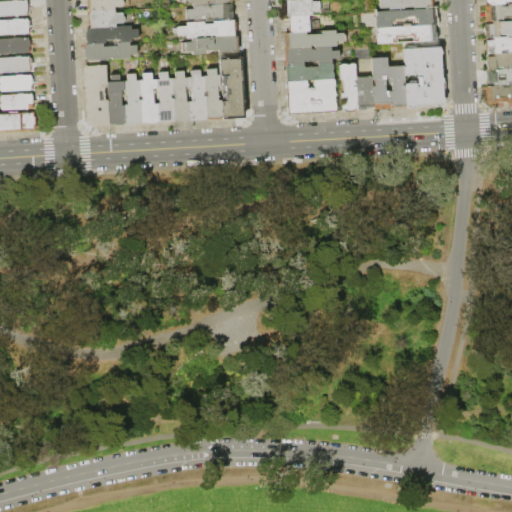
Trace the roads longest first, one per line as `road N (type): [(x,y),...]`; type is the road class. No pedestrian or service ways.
road 1 (secondary): [(466,131),(0,157)]
road 2 (tertiary): [(0,495),(219,452),(317,455),(418,471)]
road 3 (tertiary): [(466,131),(454,299),(418,471)]
road 4 (residential): [(57,0),(66,154)]
road 5 (residential): [(257,0),(266,142)]
road 6 (residential): [(457,0),(466,131)]
